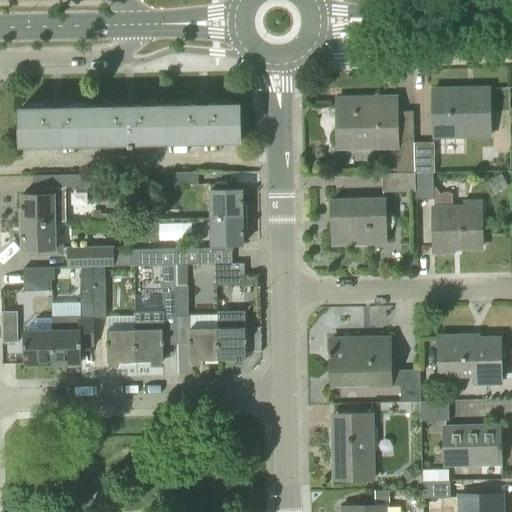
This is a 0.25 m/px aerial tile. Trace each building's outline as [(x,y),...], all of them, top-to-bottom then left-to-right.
[(490,88),(434,89),(434,137),(491,136),(490,88)] [(415,173),(415,143),(414,124),(398,125),(397,98),(337,99),(338,147),(397,146),(398,173),(415,173)] [(242,141),(241,116),(241,103),(168,105),(169,142),(242,141)] [(95,106),(95,144),(130,143),(130,146),(135,145),(135,143),(169,142),(168,105),(95,106)] [(95,106),(58,107),(22,108),(22,145),(95,144),(95,106)] [(415,173),(434,172),(435,172),(435,142),(415,143),(415,173)] [(199,172),(175,173),(175,185),(199,184),(199,172)] [(434,199),(434,172),(415,173),(415,191),(416,199),(434,199)] [(415,191),(415,173),(398,173),(383,173),(383,192),(415,191)] [(91,174),(66,175),(67,188),(91,187),(91,174)] [(211,184),(212,218),(244,217),(243,190),(232,190),(231,184),(211,184)] [(23,222),(55,221),(68,221),(67,188),(34,189),(34,194),(23,194),(23,222)] [(332,200),(332,201),(336,201),(336,224),(333,224),(333,245),(387,243),(386,199),(332,200)] [(435,253),(454,252),(454,248),(483,248),(482,211),(454,212),(454,207),(434,207),(435,253)] [(177,265),(215,264),(233,263),(233,245),(244,244),(244,217),(212,218),(212,248),(199,248),(199,252),(176,252),(177,265)] [(35,255),(62,254),(62,244),(55,244),(55,221),(23,222),(24,249),(35,249),(35,255)] [(162,224),(162,237),(183,236),(183,223),(162,224)] [(68,267),(83,266),(94,266),(106,266),(115,266),(114,247),(92,247),(92,254),(68,254),(68,267)] [(245,263),(233,263),(215,264),(215,286),(245,285),(245,263)] [(95,345),(94,318),(94,266),(83,266),(83,288),(82,288),(82,315),(53,316),(53,331),(54,363),(82,362),(81,345),(95,345)] [(106,266),(94,266),(94,318),(107,317),(106,266)] [(136,311),(136,329),(137,361),(164,361),(164,345),(178,344),(178,343),(177,286),(176,266),(161,266),(162,286),(164,286),(165,310),(136,311)] [(53,290),(52,280),(55,280),(55,267),(24,268),(25,291),(53,290)] [(189,286),(177,286),(178,343),(191,343),(192,360),(219,359),(219,327),(218,315),(189,316),(189,286)] [(246,327),(219,327),(219,359),(247,359),(246,327)] [(137,361),(136,329),(108,330),(109,362),(137,361)] [(54,363),(53,331),(26,331),(26,363),(54,363)] [(441,375),(476,374),(476,384),(501,383),(500,338),(471,339),(471,336),(440,336),(441,375)] [(331,352),(330,352),(330,356),(331,356),(332,387),(392,386),(391,338),(331,339),(331,352)] [(401,402),(421,401),(421,369),(401,370),(401,402)] [(449,401),(421,401),(422,421),(450,420),(449,401)] [(334,480),(345,480),(374,479),(373,413),(333,414),(334,480)] [(501,425),(445,427),(446,465),(503,464),(503,446),(502,446),(501,425)] [(450,480),(422,482),(423,498),(451,497),(450,480)] [(500,511),(500,495),(460,495),(460,511),(500,511)]
